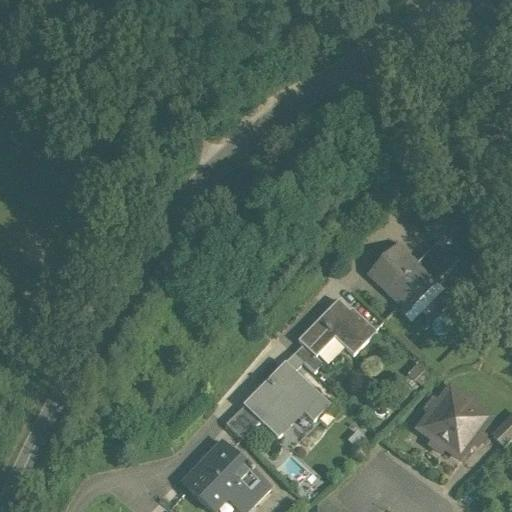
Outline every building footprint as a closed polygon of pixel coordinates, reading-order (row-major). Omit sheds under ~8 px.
[(49,151),(67,134),(22,87),(6,98),(49,151)] [(443,240),(416,268),(435,287),(464,260),(443,240)] [(416,268),(395,248),(367,277),(408,316),(435,287),(416,268)] [(359,324),(338,304),(298,345),(303,349),(315,362),(334,342),(353,360),(376,337),(361,322),(359,324)] [(315,362),(303,349),(294,358),(303,367),(314,377),(322,368),(315,362)] [(303,367),(294,358),(285,368),(294,376),(303,367)] [(294,376),(285,368),(244,410),(260,426),(278,443),(304,418),(313,427),(329,411),(294,376)] [(423,375),(416,368),(407,378),(414,384),(423,375)] [(465,403),(450,391),(439,405),(434,401),(424,414),(429,418),(425,424),(432,430),(426,437),(433,442),(430,446),(443,456),(446,452),(460,463),(471,448),(481,447),(480,435),(491,422),(476,411),(474,402),(465,403)] [(260,426),(244,410),(226,428),(242,444),(260,426)] [(503,450),(511,441),(511,416),(491,436),(503,450)] [(268,491),(222,446),(182,488),(207,511),(216,511),(225,503),(234,511),(253,511),(254,511),(251,509),(268,491)]
